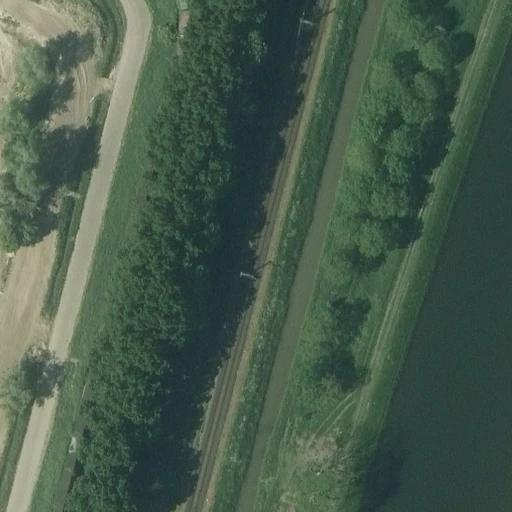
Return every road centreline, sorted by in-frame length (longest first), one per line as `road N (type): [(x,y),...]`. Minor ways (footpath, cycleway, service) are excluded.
road 1 (track): [(333,511),(498,0)]
road 2 (track): [(395,0),(264,511)]
